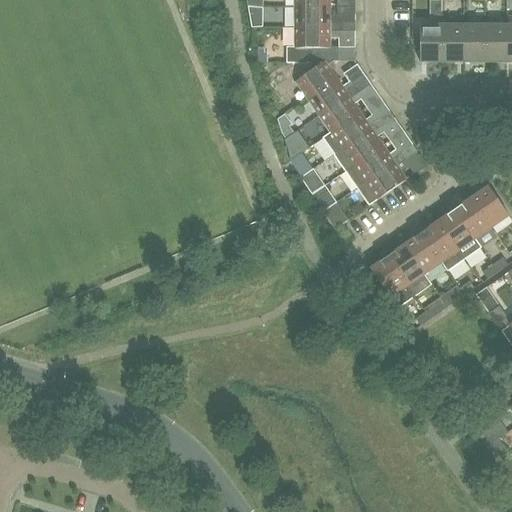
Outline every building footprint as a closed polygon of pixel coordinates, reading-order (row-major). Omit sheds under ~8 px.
[(330,28),(330,23),(330,8),(293,7),(293,28),(330,28)] [(330,48),(330,32),(342,32),(342,23),(330,23),(330,28),(293,28),(293,48),(287,48),(287,63),(311,63),(311,48),(330,48)] [(342,23),(342,32),(355,32),(355,23),(342,23)] [(442,63),(442,26),(420,26),(420,63),(442,63)] [(463,63),(463,26),(442,26),(442,63),(463,63)] [(485,63),(485,26),(463,26),(463,63),(485,63)] [(507,63),(507,26),(485,26),(485,63),(507,63)] [(340,52),(356,51),(354,34),(339,35),(340,52)] [(306,100),(336,79),(327,66),(333,62),(338,62),(338,48),(330,48),(311,48),(311,63),(311,64),(314,69),(294,83),(306,100)] [(266,64),(266,54),(264,54),(257,54),(257,64),(259,64),(261,64),(263,64),(266,64)] [(356,85),(361,92),(371,85),(366,78),(356,85)] [(348,96),(346,92),(336,79),(306,100),(318,117),(348,96)] [(329,134),(360,113),(351,99),(361,92),(356,85),(346,92),(348,96),(318,117),(329,134)] [(379,119),(384,126),(394,119),(389,112),(379,119)] [(371,129),(369,126),(360,113),(329,134),(321,139),(333,156),(341,150),(371,129)] [(281,132),(286,139),(293,134),(289,127),(291,125),(284,115),(277,120),(281,132)] [(352,167),(383,146),(374,133),(384,126),(379,119),(369,126),(371,129),(341,150),(333,156),(344,173),(352,167)] [(299,142),(293,134),(286,139),(291,147),(299,142)] [(402,152),(407,159),(417,152),(412,145),(402,152)] [(394,163),(392,159),(383,146),(352,167),(344,173),(356,189),(364,184),(394,163)] [(356,189),(368,207),(406,180),(407,180),(398,166),(407,159),(402,152),(392,159),(394,163),(364,184),(356,189)] [(313,170),(307,161),(296,169),(294,170),(300,178),(301,178),(313,170)] [(491,228),(508,216),(488,187),(470,199),(491,228)] [(474,240),(475,240),(491,228),(470,199),(454,211),(474,240)] [(480,247),(475,240),(474,240),(454,211),(437,222),(464,260),(464,259),(480,247)] [(464,260),(437,222),(420,234),(441,263),(447,272),(464,260)] [(424,275),(441,263),(420,234),(404,246),(424,275)] [(429,282),(424,275),(404,246),(387,257),(407,287),(412,294),(413,293),(429,282)] [(412,294),(407,287),(387,257),(370,269),(382,287),(379,290),(394,311),(415,296),(413,293),(412,294)] [(492,266),(497,273),(508,266),(503,258),(492,266)] [(487,280),(497,273),(492,266),(482,273),(487,280)] [(469,282),(459,289),(464,296),(471,291),(474,289),(469,282)] [(488,314),(499,307),(486,288),(475,295),(481,303),(488,314)] [(454,303),(464,296),(459,289),(448,296),(454,303)] [(425,312),(430,320),(441,312),(436,305),(425,312)] [(430,320),(425,312),(415,319),(420,327),(430,320)] [(511,323),(501,331),(511,347),(511,323)] [(494,433),(486,422),(479,428),(486,438),(494,433)] [(496,451),(503,461),(510,456),(503,446),(496,451)] [(511,470),(511,459),(510,456),(503,461),(510,472),(511,470)]
